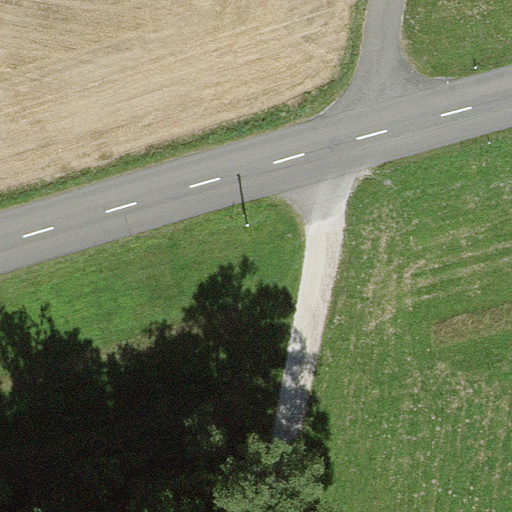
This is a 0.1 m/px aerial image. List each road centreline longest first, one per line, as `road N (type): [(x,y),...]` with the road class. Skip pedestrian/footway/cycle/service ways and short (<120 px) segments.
road 1 (tertiary): [(366,136),(0,243)]
road 2 (track): [(326,147),(310,322),(266,511)]
road 3 (tertiary): [(511,97),(366,136)]
road 4 (unclassified): [(366,136),(388,0)]
